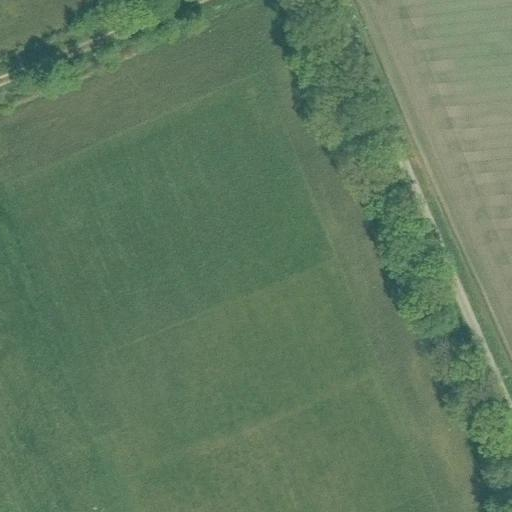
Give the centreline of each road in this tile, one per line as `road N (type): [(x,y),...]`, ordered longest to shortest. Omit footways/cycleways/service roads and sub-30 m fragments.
road 1 (track): [(511,414),(334,0)]
road 2 (track): [(0,87),(220,0)]
